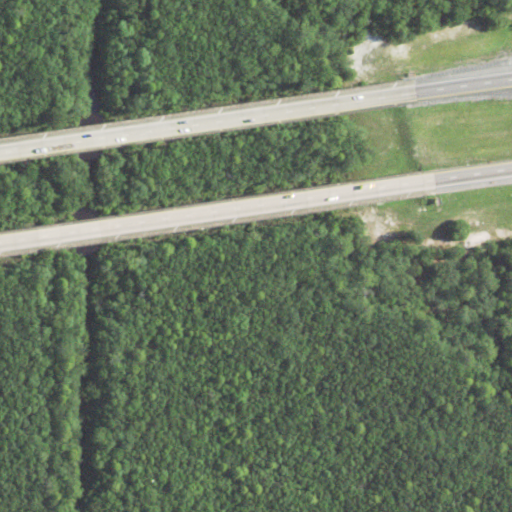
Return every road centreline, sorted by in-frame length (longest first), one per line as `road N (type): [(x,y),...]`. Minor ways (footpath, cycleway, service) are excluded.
road 1 (motorway): [(0,243),(430,181)]
road 2 (motorway): [(418,94),(0,154)]
